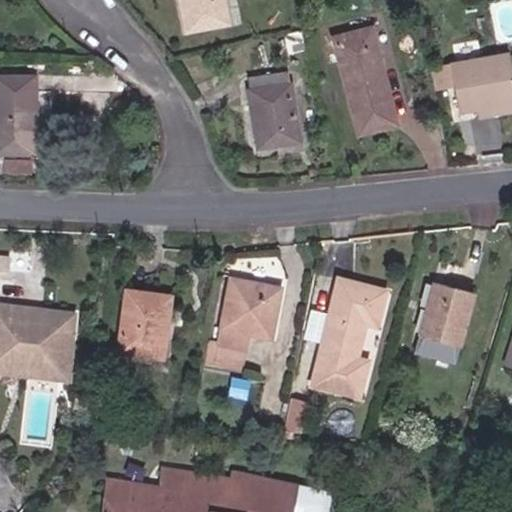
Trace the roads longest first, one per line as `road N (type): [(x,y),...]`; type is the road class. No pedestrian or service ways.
road 1 (unclassified): [(511,184),(195,213)]
road 2 (residential): [(195,213),(197,166),(172,86),(88,0)]
road 3 (unclassified): [(195,213),(0,204)]
